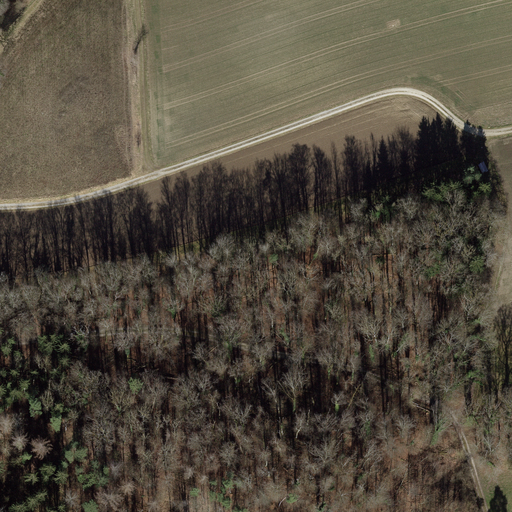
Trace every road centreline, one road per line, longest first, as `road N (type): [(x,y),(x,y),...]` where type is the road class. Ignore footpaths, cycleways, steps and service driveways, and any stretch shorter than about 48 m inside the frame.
road 1 (track): [(457,419),(508,242),(481,137),(418,92),(373,94),(151,177),(39,206),(0,206)]
road 2 (track): [(0,343),(140,331),(203,337),(336,363),(424,395),(457,419)]
